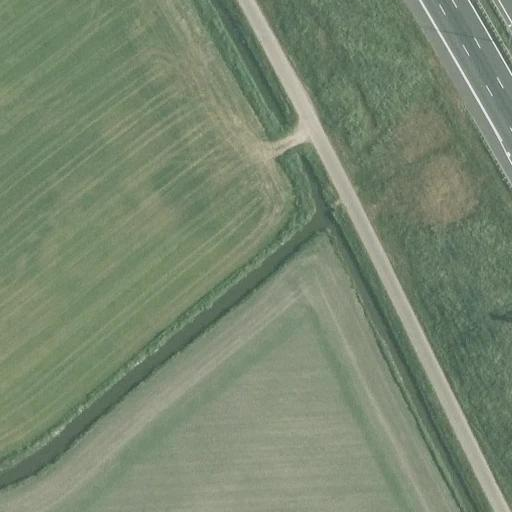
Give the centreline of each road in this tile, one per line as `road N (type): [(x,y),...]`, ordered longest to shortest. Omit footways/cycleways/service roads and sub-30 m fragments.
road 1 (unclassified): [(502,511),(316,131),(243,0)]
road 2 (motorway): [(443,0),(511,115)]
